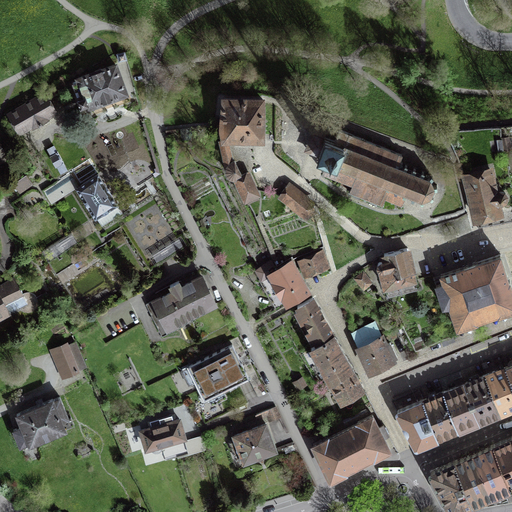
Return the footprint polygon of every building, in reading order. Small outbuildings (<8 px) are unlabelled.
[(125,52),(117,54),(119,61),(127,59),(125,52)] [(79,80),(73,82),(79,98),(78,99),(84,116),(93,113),(90,106),(126,93),(116,65),(78,78),(79,80)] [(23,107),(10,114),(20,132),(33,124),(34,126),(47,118),(46,117),(55,112),(45,95),(36,100),(36,99),(22,107),(23,107)] [(222,140),(263,141),(263,99),(223,98),(220,124),(220,125),(222,128),(222,140)] [(335,141),(325,137),(317,157),(327,161),(322,172),(352,184),(350,189),(348,190),(349,193),(351,192),(364,197),(364,199),(366,200),(367,198),(381,204),(382,206),(384,205),(383,202),(385,198),(391,200),(390,202),(392,203),(393,201),(400,204),(401,206),(404,205),(402,203),(406,193),(412,195),(411,198),(413,200),(415,196),(420,199),(420,202),(423,202),(423,199),(429,196),(432,198),(434,196),(431,194),(434,188),(437,188),(437,185),(434,185),(431,179),(434,177),(432,175),(429,177),(423,175),(425,172),(422,170),(421,174),(415,172),(416,168),(414,167),(412,170),(406,168),(408,165),(405,164),(404,167),(402,167),(403,164),(402,162),(402,161),(400,161),(403,154),(367,140),(367,141),(361,138),(339,129),(335,141)] [(57,151),(51,155),(57,166),(64,163),(57,151)] [(34,169),(13,184),(20,193),(33,184),(40,178),(34,169)] [(473,213),(474,216),(477,216),(477,215),(498,210),(501,210),(500,207),(499,203),(502,202),(503,202),(504,201),(505,201),(506,200),(506,199),(507,198),(507,197),(507,196),(506,195),(506,193),(505,193),(504,192),(503,191),(502,191),(501,191),(500,191),(497,192),(492,171),(465,178),(468,187),(474,213),(473,213)] [(56,182),(44,190),(52,203),(77,187),(96,217),(102,227),(123,214),(117,204),(111,194),(111,193),(109,194),(104,186),(106,185),(105,183),(104,184),(98,174),(80,185),(72,172),(55,182),(56,182)] [(246,195),(257,191),(248,172),(238,177),(246,196),(247,196),(246,195)] [(496,176),(498,183),(510,180),(509,173),(496,176)] [(300,209),(306,218),(315,210),(310,202),(290,186),(283,196),(300,209)] [(387,296),(418,288),(407,247),(384,253),(386,260),(381,261),(379,262),(378,265),(378,268),(381,269),(387,296)] [(301,258),(307,273),(326,265),(321,253),(305,259),(305,257),(301,258)] [(511,287),(510,282),(511,282),(510,280),(509,280),(501,256),(501,254),(498,255),(475,263),(475,262),(473,263),(470,264),(468,265),(468,264),(466,265),(466,266),(442,274),(442,273),(440,274),(441,276),(443,282),(436,284),(443,306),(450,304),(457,325),(456,325),(457,327),(459,326),(475,321),(477,320),(477,319),(498,312),(498,313),(501,313),(500,312),(511,308),(511,287)] [(272,301),(277,309),(287,303),(282,295),(282,296),(273,281),(274,281),(270,273),(277,268),(272,260),(256,268),(261,277),(259,278),(263,286),(263,287),(272,302),(272,301)] [(287,303),(309,291),(292,260),(277,268),(270,273),(274,281),(273,281),(282,296),(282,295),(287,303)] [(364,288),(372,282),(363,271),(355,277),(364,288)] [(146,303),(162,336),(183,325),(189,338),(198,334),(192,321),(193,321),(190,315),(215,303),(202,276),(182,286),(179,280),(170,285),(155,293),(158,298),(146,303)] [(0,316),(9,312),(4,305),(16,298),(20,306),(27,302),(14,279),(0,286),(0,316)] [(313,297),(291,309),(311,345),(333,333),(313,297)] [(353,332),(359,346),(382,336),(375,322),(353,332)] [(333,333),(311,345),(330,380),(353,368),(333,333)] [(383,335),(382,336),(359,346),(358,347),(369,370),(394,358),(397,356),(390,342),(387,344),(383,335)] [(75,342),(57,350),(67,374),(78,369),(85,365),(75,342)] [(223,389),(249,376),(242,363),(238,364),(236,359),(239,358),(232,344),(189,365),(190,367),(182,371),(189,385),(197,381),(205,398),(208,396),(212,404),(226,397),(223,389)] [(485,374),(493,393),(500,412),(511,407),(511,381),(506,366),(485,374)] [(342,399),(364,387),(353,368),(330,380),(342,399)] [(485,374),(464,383),(472,401),(493,393),(485,374)] [(297,389),(306,384),(302,377),(293,382),(297,389)] [(443,391),(459,429),(477,421),(480,420),(472,401),(464,383),(462,379),(455,382),(456,386),(443,391)] [(423,399),(439,437),(441,436),(459,429),(443,391),(423,399)] [(472,401),(480,420),(500,412),(493,393),(472,401)] [(53,398),(17,414),(22,426),(14,429),(20,446),(29,442),(30,444),(66,429),(75,425),(72,417),(69,418),(60,396),(53,399),(53,398)] [(404,424),(408,431),(408,432),(409,433),(414,443),(415,444),(416,445),(417,445),(418,445),(419,445),(437,437),(437,438),(438,437),(439,437),(423,399),(422,399),(422,400),(400,408),(399,408),(398,409),(397,410),(397,411),(397,412),(404,424)] [(269,420),(281,416),(276,406),(256,414),(258,418),(267,414),(269,420)] [(345,425),(369,413),(366,408),(343,420),(345,425)] [(141,430),(147,447),(151,446),(151,447),(151,448),(152,449),(153,450),(154,451),(155,451),(156,452),(158,451),(159,451),(160,450),(161,449),(162,448),(162,447),(162,446),(162,444),(161,443),(185,437),(179,419),(174,420),(172,414),(150,420),(152,427),(141,430)] [(375,457),(390,449),(384,437),(389,435),(384,424),(378,426),(373,414),(358,422),(358,423),(329,437),(328,436),(313,444),(331,479),(346,471),(345,470),(357,465),(363,462),(363,461),(375,456),(375,457)] [(244,461),(275,449),(266,423),(235,435),(236,439),(230,441),(236,459),(243,457),(244,461)] [(202,434),(196,436),(200,450),(206,448),(202,434)] [(511,436),(493,444),(511,486),(511,485),(511,436)] [(459,459),(455,460),(472,502),(511,486),(493,444),(489,446),(485,448),(481,450),(473,453),(469,455),(467,455),(468,455),(463,457),(459,459)] [(450,509),(451,510),(452,510),(453,510),(454,510),(472,502),(455,460),(448,463),(433,470),(433,469),(432,470),(431,471),(431,472),(431,473),(431,474),(450,509)] [(316,486),(311,476),(308,478),(305,486),(306,489),(316,486)]
